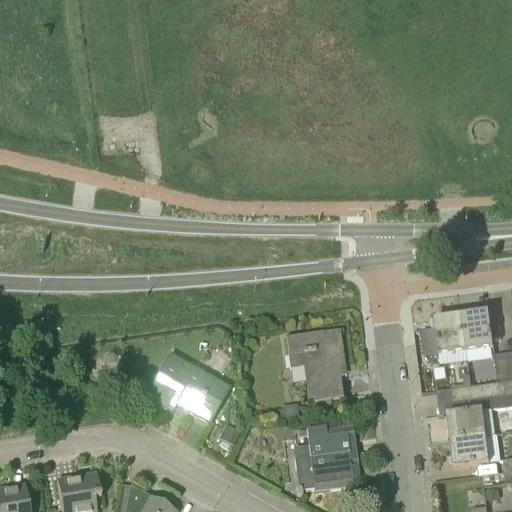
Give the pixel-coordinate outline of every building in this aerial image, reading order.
[(460,319),(465,355),(493,351),(488,315),(460,319)] [(438,358),(465,355),(460,319),(434,322),(438,358)] [(302,370),(307,406),(342,402),(337,365),(343,364),(339,334),(285,341),(289,371),(302,370)] [(497,388),(509,387),(505,357),(493,358),(497,388)] [(171,415),(175,408),(208,427),(228,392),(170,359),(146,401),(171,415)] [(470,379),(463,379),(464,391),(471,391),(470,379)] [(452,406),(511,398),(511,386),(509,387),(497,388),(451,394),(452,406)] [(454,417),(482,415),(511,410),(511,398),(452,406),(454,417)] [(280,409),(282,424),(298,422),(296,406),(280,409)] [(450,445),(485,440),(482,415),(454,417),(446,418),(450,445)] [(240,436),(224,428),(217,443),(233,450),(240,436)] [(307,449),(292,450),(297,491),(295,491),(296,499),(301,498),(301,494),(313,493),(313,496),(352,491),(348,465),(355,464),(351,432),(325,435),(324,431),(305,434),(307,449)] [(453,471),(489,467),(485,440),(450,445),(453,471)] [(503,476),(511,475),(511,462),(502,463),(503,476)] [(505,489),(510,488),(511,487),(511,475),(503,476),(505,489)] [(95,511),(101,510),(95,477),(56,483),(60,511),(95,511)] [(0,511),(28,511),(24,488),(0,492),(0,511)] [(169,511),(149,500),(129,488),(124,511),(169,511)] [(498,493),(486,495),(487,505),(499,503),(498,493)]
